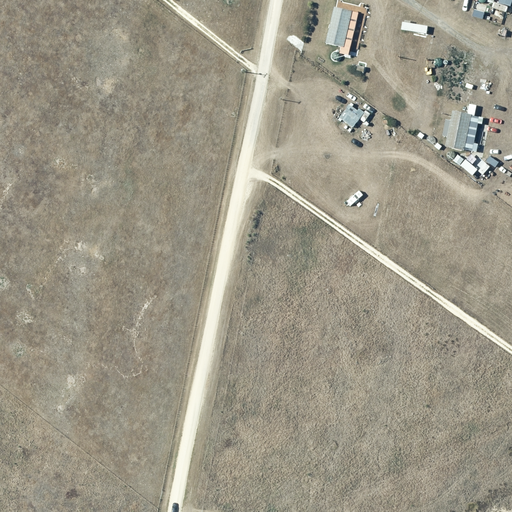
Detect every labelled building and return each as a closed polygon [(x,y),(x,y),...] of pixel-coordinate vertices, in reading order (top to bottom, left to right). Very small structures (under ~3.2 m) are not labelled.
[(511,0),(489,0),(489,3),(495,4),(494,7),(511,12),(511,9),(511,0)] [(362,12),(337,7),(329,43),(345,47),(343,54),(352,56),(356,39),(362,12)] [(475,75),(477,66),(458,61),(459,56),(465,57),(467,51),(454,48),(446,81),(453,83),(450,97),(470,101),(473,89),(468,87),(469,83),(462,82),(464,72),(475,75)] [(367,124),(374,115),(367,109),(365,111),(361,108),(359,110),(351,104),(341,116),(345,119),(341,124),(347,128),(350,124),(354,127),(361,119),(367,124)] [(451,137),(449,145),(477,150),(483,115),(455,110),(454,120),(449,119),(446,136),(451,137)] [(475,176),(481,169),(468,160),(469,158),(461,153),(455,160),(475,176)] [(488,160),(489,161),(481,171),(486,175),(494,165),(497,168),(502,162),(496,158),(495,157),(492,155),(488,160)]
